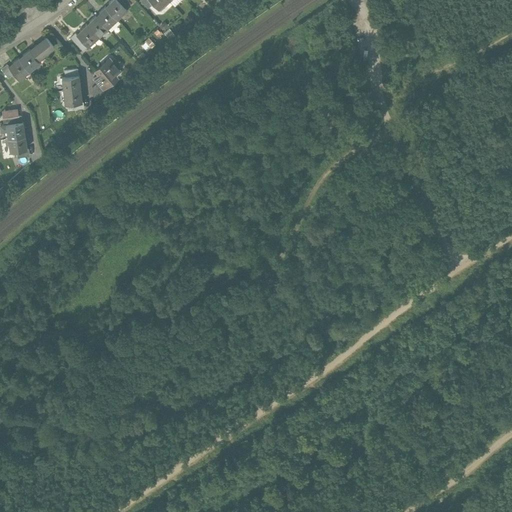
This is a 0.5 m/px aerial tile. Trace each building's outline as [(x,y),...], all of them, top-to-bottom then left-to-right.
[(31,0),(14,0),(4,12),(12,20),(31,0)] [(124,8),(116,0),(112,0),(108,3),(110,5),(106,8),(114,17),(116,19),(121,13),(120,11),(124,8)] [(149,0),(140,0),(140,1),(147,9),(153,4),(149,0)] [(149,0),(153,4),(157,8),(163,3),(162,1),(162,0),(149,0)] [(106,8),(104,7),(99,12),(100,13),(96,17),(104,26),(106,28),(112,22),(110,20),(114,17),(106,8)] [(96,17),(95,16),(89,21),(91,23),(87,26),(95,34),(97,36),(103,31),(101,29),(104,26),(96,17)] [(87,26),(86,24),(80,30),(81,31),(78,35),(83,40),(88,45),(93,40),(92,38),(95,34),(87,26)] [(78,35),(76,33),(71,37),(78,45),(83,40),(78,35)] [(24,56),(19,59),(26,68),(28,70),(34,65),(36,68),(41,64),(38,59),(53,46),(45,36),(23,55),(24,56)] [(23,71),(26,68),(19,59),(18,58),(11,63),(12,65),(9,67),(18,79),(25,74),(23,71)] [(112,61),(107,65),(103,61),(95,68),(98,72),(93,76),(97,80),(102,86),(109,79),(111,81),(116,77),(113,73),(119,68),(112,61)] [(63,82),(64,90),(67,90),(78,88),(78,84),(79,84),(78,75),(65,77),(66,82),(63,82)] [(102,86),(97,80),(92,84),(93,96),(96,97),(105,90),(102,86)] [(78,88),(67,90),(68,95),(65,95),(66,103),(80,102),(80,96),(81,96),(80,88),(78,88)] [(22,122),(8,124),(9,129),(6,129),(8,138),(10,137),(22,136),(21,131),(23,130),(22,122)] [(22,136),(10,137),(11,142),(8,142),(10,151),(24,148),(23,144),(25,143),(24,135),(22,136)]
